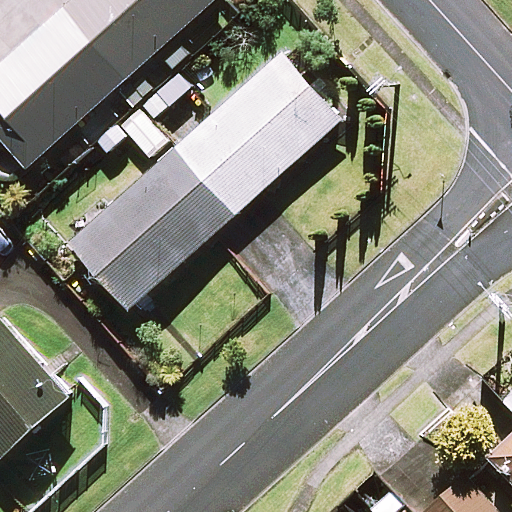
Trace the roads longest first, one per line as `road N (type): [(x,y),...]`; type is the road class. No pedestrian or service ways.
road 1 (residential): [(511,198),(166,511)]
road 2 (residential): [(511,94),(426,0)]
